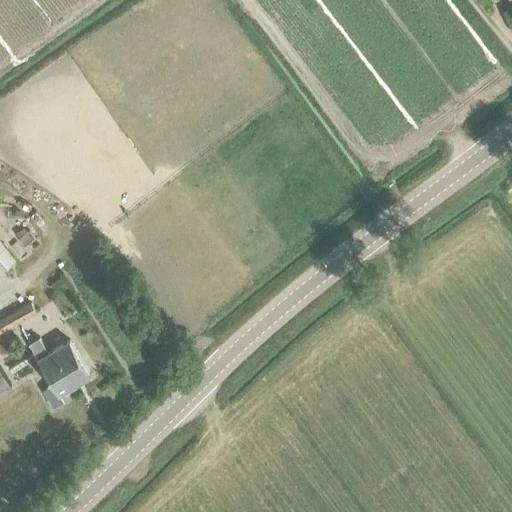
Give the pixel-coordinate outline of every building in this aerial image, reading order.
[(20,237),(25,244),(35,235),(30,228),(20,237)] [(0,267),(16,257),(0,236),(0,267)] [(0,319),(0,331),(36,311),(31,302),(0,319)] [(43,389),(54,406),(65,399),(61,392),(91,374),(70,339),(49,352),(39,336),(29,342),(53,383),(43,389)] [(0,391),(11,384),(0,365),(0,391)]
